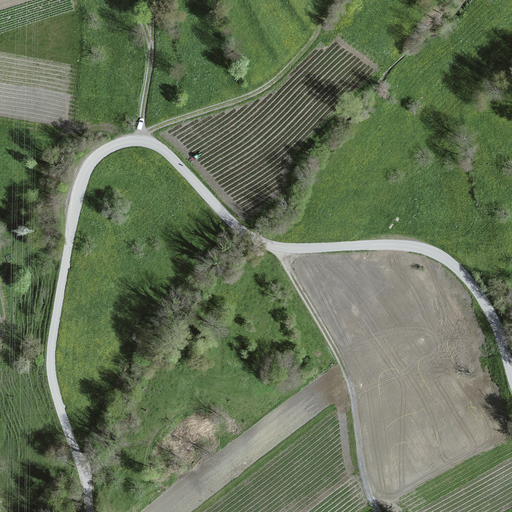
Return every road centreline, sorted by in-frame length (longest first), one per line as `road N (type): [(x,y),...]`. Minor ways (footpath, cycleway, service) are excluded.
road 1 (unclassified): [(511,381),(482,300),(450,263),(422,250),(246,239),(167,154),(138,138),(107,146),(82,168),(73,204),(49,379),(90,511)]
road 2 (track): [(274,246),(343,369),(371,501)]
road 3 (track): [(145,0),(149,51),(138,138)]
